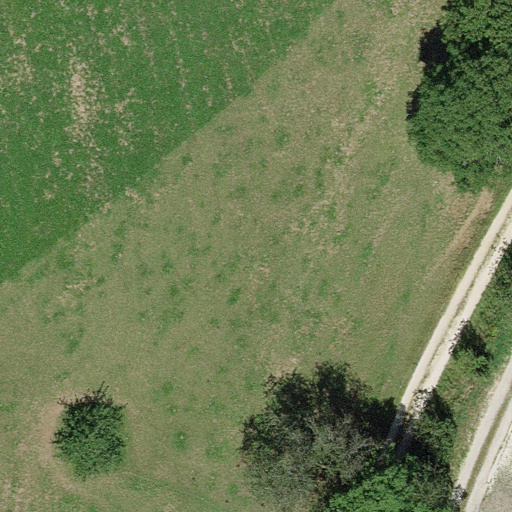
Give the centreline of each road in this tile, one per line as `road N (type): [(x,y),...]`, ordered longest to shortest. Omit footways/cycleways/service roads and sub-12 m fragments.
road 1 (track): [(362,511),(441,303),(511,195)]
road 2 (track): [(511,386),(456,511)]
